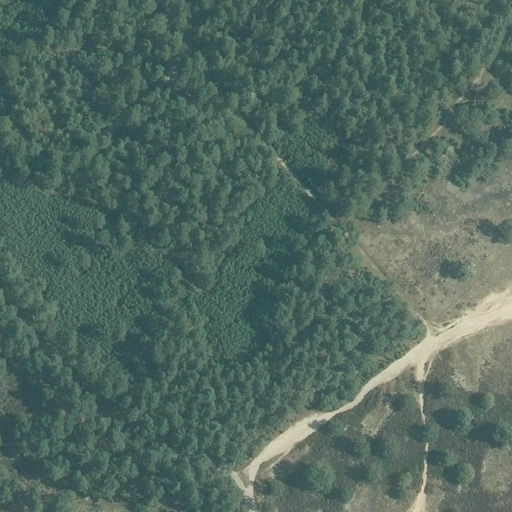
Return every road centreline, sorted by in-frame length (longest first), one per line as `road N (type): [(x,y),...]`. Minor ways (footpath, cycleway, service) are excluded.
road 1 (track): [(511,309),(438,339),(385,373),(356,401),(291,435),(243,482)]
road 2 (track): [(243,482),(106,424),(0,300)]
